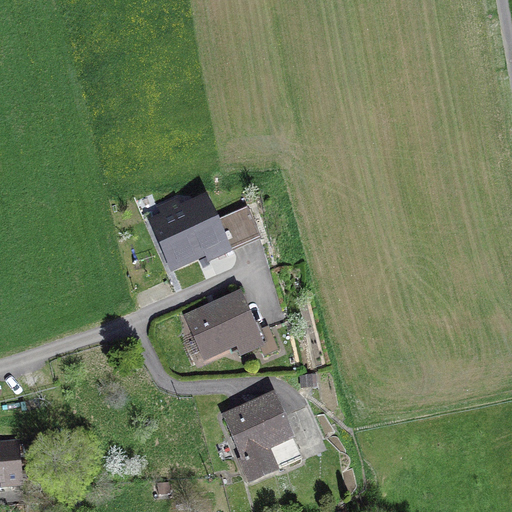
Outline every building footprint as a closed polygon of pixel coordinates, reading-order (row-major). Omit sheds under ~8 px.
[(206,262),(225,254),(203,205),(153,227),(171,267),(203,253),(206,262)] [(241,355),(258,347),(237,297),(186,319),(204,360),(237,346),(241,355)] [(310,388),(309,378),(299,379),(300,389),(310,388)] [(300,460),(273,399),(223,420),(250,482),(300,460)] [(0,484),(19,483),(17,447),(0,448),(0,484)]
